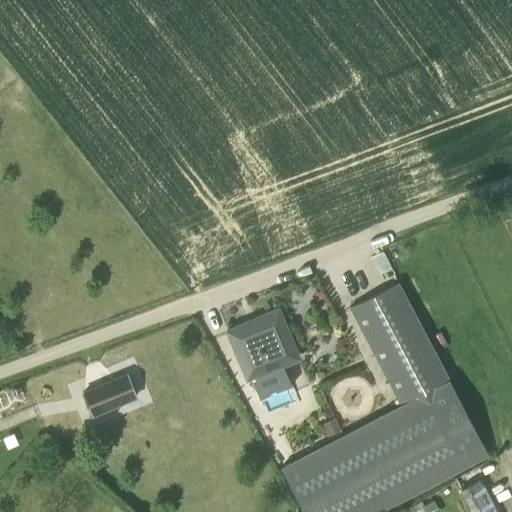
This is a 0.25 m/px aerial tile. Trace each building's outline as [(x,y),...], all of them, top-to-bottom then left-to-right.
[(377,511),(488,454),(398,282),(349,307),(401,405),(280,468),(303,511),(377,511)] [(298,357),(278,309),(227,331),(247,379),(298,357)] [(81,392),(92,417),(137,397),(127,373),(81,392)] [(336,415),(322,423),(331,440),(345,433),(336,415)] [(493,511),(477,479),(461,487),(472,511),(493,511)] [(423,505),(423,506),(426,511),(437,511),(439,511),(433,500),(423,505)]
